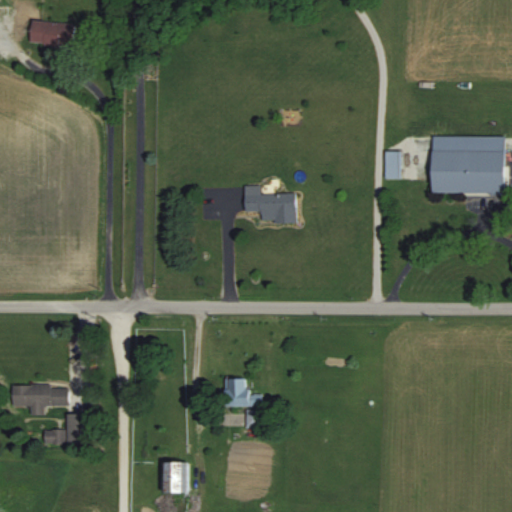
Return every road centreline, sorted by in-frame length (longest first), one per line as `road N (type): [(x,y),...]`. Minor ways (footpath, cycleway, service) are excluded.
road 1 (residential): [(511,308),(0,305)]
road 2 (residential): [(109,306),(111,104),(29,59),(5,0)]
